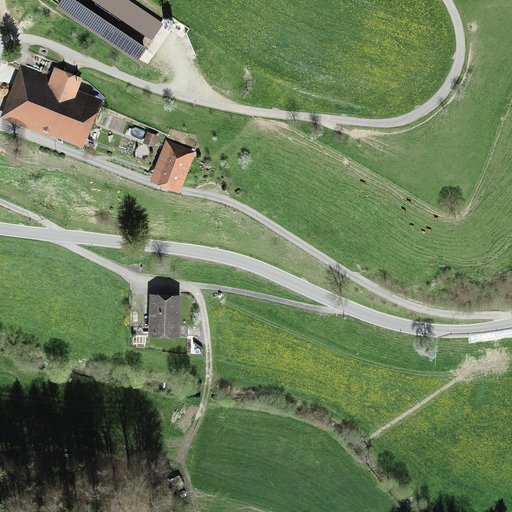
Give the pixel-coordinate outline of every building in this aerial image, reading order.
[(148,46),(80,0),(59,0),(56,5),(138,60),(148,46)] [(163,22),(130,0),(94,0),(152,39),(163,22)] [(58,66),(13,48),(7,62),(22,68),(24,65),(54,77),(58,66)] [(56,87),(25,74),(12,108),(81,135),(94,102),(71,93),(78,76),(62,69),(56,87)] [(155,136),(147,134),(144,143),(152,145),(155,136)] [(189,154),(170,146),(158,175),(177,182),(189,154)] [(145,263),(144,271),(158,273),(159,265),(145,263)] [(156,297),(154,328),(132,327),(131,332),(188,335),(189,295),(176,294),(176,298),(156,297)]
